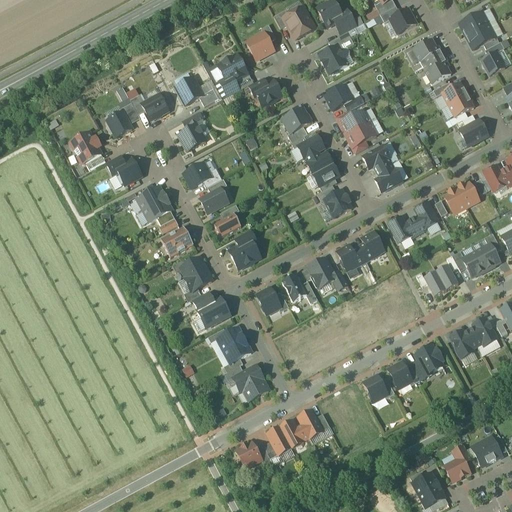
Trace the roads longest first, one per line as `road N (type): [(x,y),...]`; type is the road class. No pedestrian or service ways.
road 1 (residential): [(511,285),(291,404)]
road 2 (residential): [(291,404),(88,511)]
road 3 (secondary): [(0,90),(170,0)]
road 4 (residential): [(232,289),(371,217)]
road 5 (residential): [(371,217),(504,144)]
road 6 (residential): [(371,217),(304,93)]
road 7 (residential): [(504,144),(439,20)]
road 8 (residential): [(232,289),(166,169)]
road 9 (residential): [(291,404),(232,289)]
